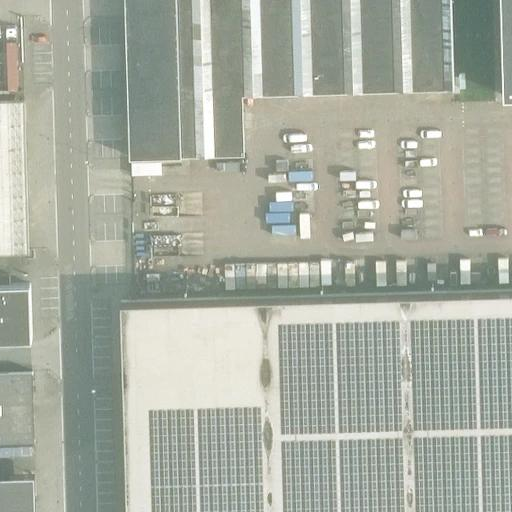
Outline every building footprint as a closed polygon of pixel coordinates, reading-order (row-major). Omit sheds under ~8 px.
[(126,0),(131,158),(244,155),(242,95),(449,87),(445,0),(126,0)] [(511,96),(511,0),(501,0),(504,96),(511,96)] [(0,340),(32,340),(31,284),(10,285),(10,275),(0,275),(0,340)] [(511,511),(511,289),(121,301),(127,511),(511,511)] [(0,372),(0,443),(35,442),(33,372),(0,372)] [(0,511),(37,511),(36,471),(5,472),(6,475),(0,475),(0,511)]
